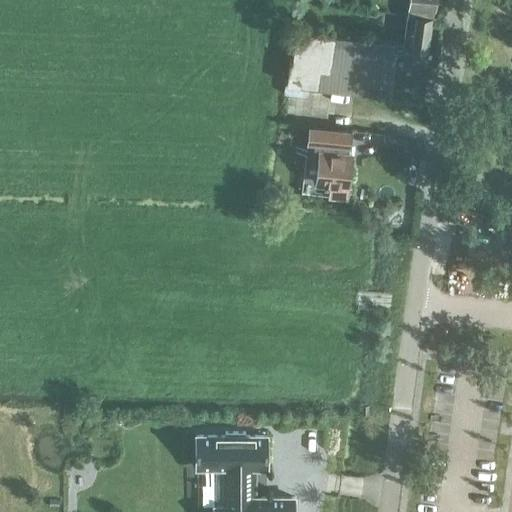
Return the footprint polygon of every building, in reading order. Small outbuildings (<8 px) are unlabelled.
[(384,0),(384,4),(434,11),(436,0),(384,0)] [(381,28),(431,36),(434,11),(384,4),(381,28)] [(373,84),(422,91),(426,67),(376,59),(373,84)] [(369,108),(419,115),(422,91),(373,84),(369,108)] [(318,162),(315,181),(328,183),(327,194),(346,196),(351,154),(347,154),(350,128),(311,123),(309,141),(315,142),(312,162),(318,162)] [(224,468),(224,496),(257,495),(256,468),(268,469),(268,432),(195,433),(196,468),(224,468)] [(295,511),(296,495),(257,495),(224,496),(224,504),(214,504),(213,511),(295,511)]
